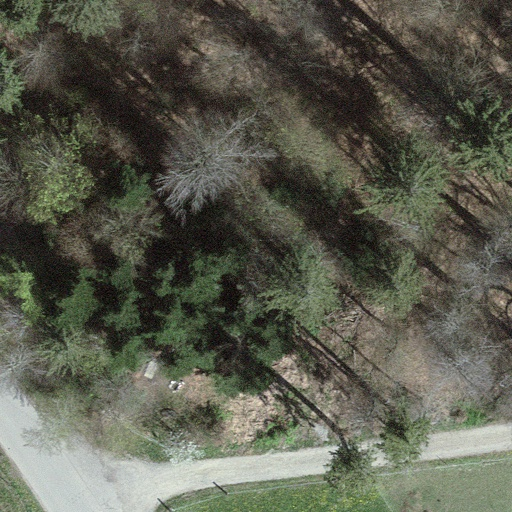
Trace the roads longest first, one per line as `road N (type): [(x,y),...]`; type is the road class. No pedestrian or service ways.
road 1 (track): [(511,437),(70,493)]
road 2 (unclassified): [(0,394),(82,511)]
